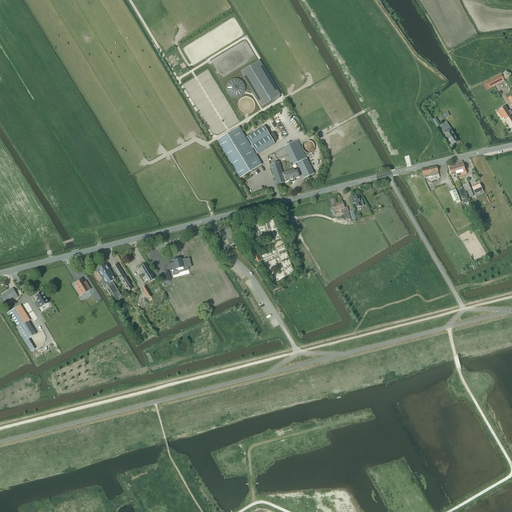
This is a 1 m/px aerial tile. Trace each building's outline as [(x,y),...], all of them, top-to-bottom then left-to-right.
[(259,61),(240,72),(261,107),(280,96),(259,61)] [(501,76),(486,83),(489,89),(504,81),(501,76)] [(225,86),(225,90),(227,95),(230,98),(235,99),(239,98),(243,96),(245,91),(245,87),(243,83),(240,80),(236,79),(231,79),(227,82),(225,86)] [(506,107),(497,112),(502,119),(504,118),(508,124),(511,129),(511,128),(511,116),(511,115),(511,113),(510,111),(509,112),(506,107)] [(444,124),(441,126),(446,134),(445,134),(448,138),(452,145),(458,142),(453,135),(451,131),(452,130),(450,128),(448,124),(447,123),(444,124)] [(264,127),(246,138),(257,155),(274,144),(264,127)] [(237,128),(216,141),(239,179),(260,166),(237,128)] [(297,140),(284,146),(293,165),(297,163),(306,159),(297,140)] [(314,147),(314,146),(314,144),(313,144),(313,143),(312,142),(311,141),(310,140),(309,140),(308,140),(307,140),(306,140),(304,141),(303,143),(302,144),(302,146),(302,147),(303,148),(303,149),(304,150),(305,151),(307,151),(308,151),(309,151),(310,151),(312,150),(313,148),(314,147)] [(306,159),(297,163),(304,179),(313,174),(306,159)] [(279,163),(270,165),(274,177),(276,185),(280,184),(288,181),(290,183),(293,182),(293,179),(299,177),(297,171),(294,172),(294,170),(282,174),(279,163)] [(459,165),(453,167),(455,176),(456,176),(457,178),(460,177),(460,176),(464,175),(463,173),(462,173),(459,165)] [(424,170),(422,170),(424,179),(438,175),(437,167),(424,170)] [(453,167),(449,168),(452,179),(457,178),(456,176),(455,176),(453,167)] [(468,183),(463,185),(468,198),(473,196),(473,194),(470,188),(468,183)] [(480,184),(471,187),(475,195),(483,191),(480,184)] [(455,190),(451,192),(455,201),(457,204),(458,203),(461,202),(455,190)] [(359,196),(350,198),(352,205),(356,204),(357,208),(361,207),(364,206),(362,199),(360,200),(359,196)] [(342,202),(333,205),(336,214),(341,212),(342,214),(344,214),(346,220),(350,220),(348,212),(347,208),(345,209),(342,202)] [(234,236),(230,228),(218,233),(223,241),(234,236)] [(255,251),(251,253),(256,262),(260,260),(255,251)] [(180,258),(172,260),(174,271),(175,271),(176,272),(187,270),(184,259),(180,260),(180,258)] [(117,264),(112,267),(128,292),(132,289),(117,264)] [(145,264),(140,268),(149,282),(154,279),(145,264)] [(106,265),(97,271),(103,280),(100,282),(103,286),(106,284),(110,290),(115,299),(121,296),(112,281),(115,279),(106,265)] [(82,280),(75,284),(77,287),(79,291),(81,290),(83,294),(88,291),(87,289),(89,288),(85,282),(84,283),(82,280)] [(145,287),(142,289),(148,299),(151,297),(145,287)] [(9,291),(0,296),(0,300),(2,304),(9,299),(9,300),(12,298),(13,300),(14,300),(18,297),(13,289),(9,291)] [(41,292),(34,297),(35,297),(41,307),(41,308),(48,303),(41,293),(41,292)] [(7,313),(7,314),(24,342),(28,339),(36,334),(28,322),(30,321),(20,305),(16,308),(7,313)] [(28,339),(24,342),(30,352),(34,349),(28,339)]
